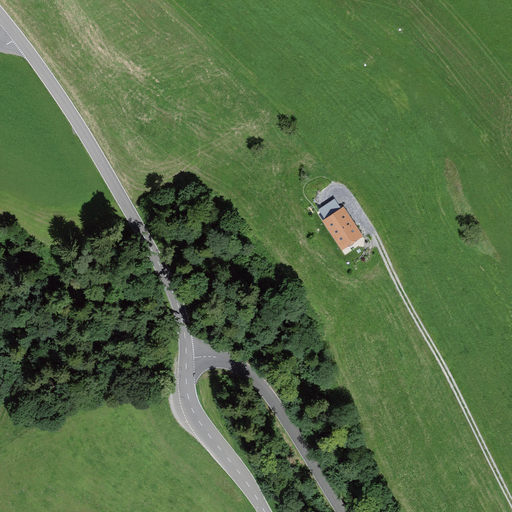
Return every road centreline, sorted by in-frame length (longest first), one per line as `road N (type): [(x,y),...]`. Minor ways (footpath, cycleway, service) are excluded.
road 1 (tertiary): [(181,346),(175,307),(145,239),(0,18)]
road 2 (unclassified): [(181,346),(218,356),(314,465),(340,511)]
road 3 (tertiary): [(257,511),(189,414),(181,346)]
